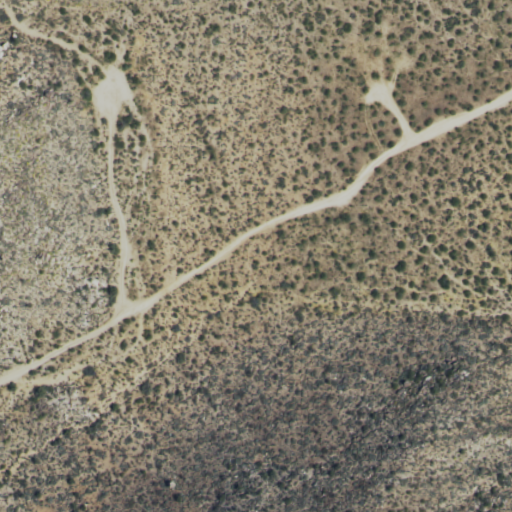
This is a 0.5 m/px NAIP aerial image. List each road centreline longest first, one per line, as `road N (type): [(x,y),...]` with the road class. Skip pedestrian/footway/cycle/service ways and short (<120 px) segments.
road 1 (track): [(511,93),(410,141),(345,195),(265,227),(129,314),(0,382)]
road 2 (track): [(129,314),(119,294),(110,94)]
